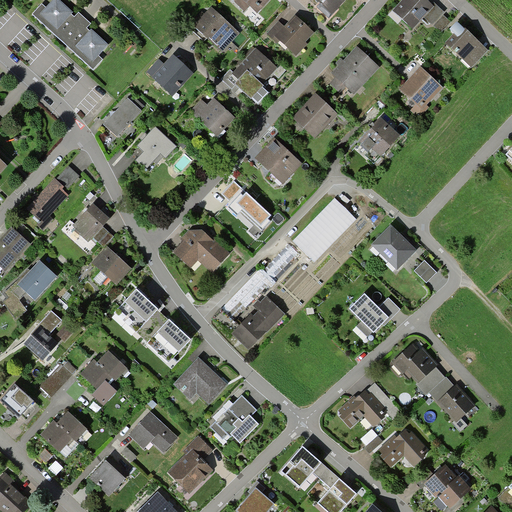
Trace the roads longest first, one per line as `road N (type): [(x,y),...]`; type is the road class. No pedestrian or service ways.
road 1 (residential): [(146,245),(378,0)]
road 2 (residential): [(415,321),(450,286),(453,271),(421,236),(421,221),(511,122)]
road 3 (residential): [(198,321),(326,185),(341,182)]
road 4 (residential): [(298,422),(415,321)]
road 5 (residential): [(198,321),(298,422)]
road 6 (residential): [(298,422),(405,511)]
road 7 (residential): [(76,129),(146,245)]
road 8 (residential): [(206,511),(298,422)]
